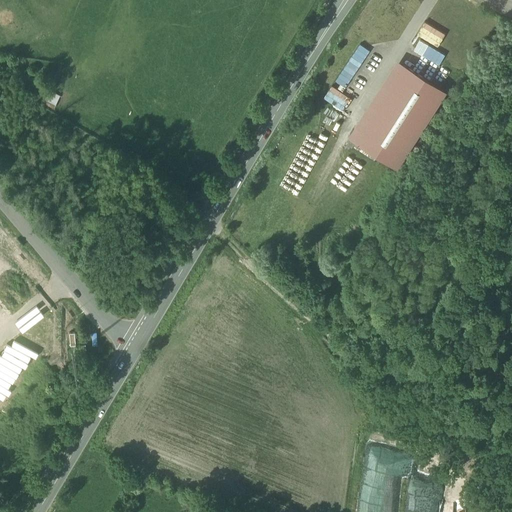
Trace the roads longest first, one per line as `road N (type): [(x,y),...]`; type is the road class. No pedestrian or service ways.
road 1 (secondary): [(345,0),(131,353)]
road 2 (residential): [(0,191),(131,353)]
road 3 (secondary): [(131,353),(36,511)]
